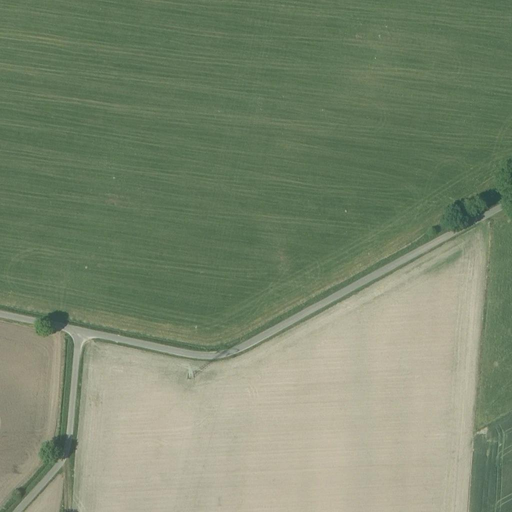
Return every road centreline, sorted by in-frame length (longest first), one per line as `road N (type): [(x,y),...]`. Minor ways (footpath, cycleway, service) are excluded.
road 1 (unclassified): [(79,331),(212,356),(511,202)]
road 2 (unclassified): [(11,511),(64,451),(79,331)]
